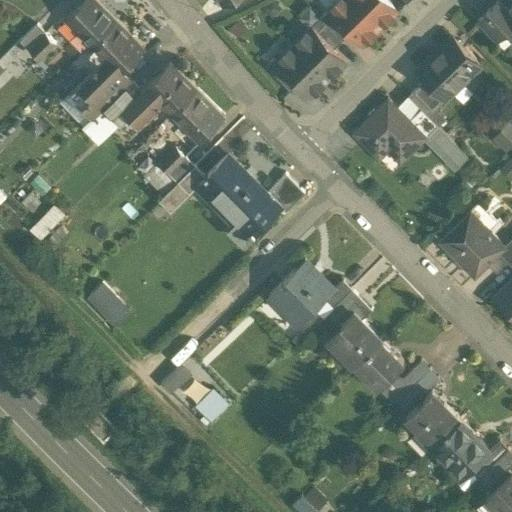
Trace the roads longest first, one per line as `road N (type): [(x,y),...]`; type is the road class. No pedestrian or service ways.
road 1 (track): [(0,229),(281,511)]
road 2 (residential): [(140,375),(339,189)]
road 3 (residential): [(511,363),(339,189)]
road 4 (residential): [(456,0),(299,149)]
road 5 (residential): [(299,149),(172,0)]
road 6 (secondary): [(130,511),(0,378)]
